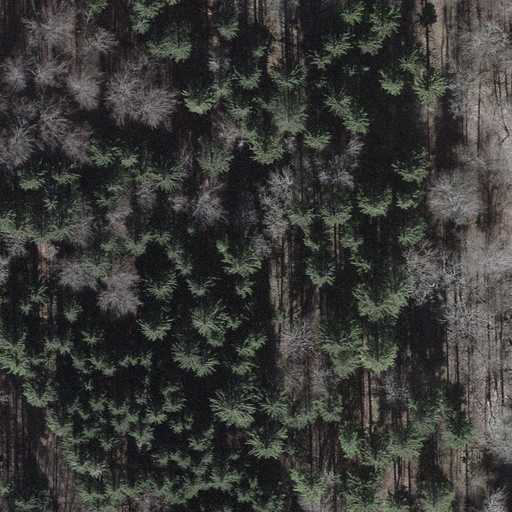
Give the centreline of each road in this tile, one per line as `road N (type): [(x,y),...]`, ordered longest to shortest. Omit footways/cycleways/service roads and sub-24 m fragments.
road 1 (track): [(315,511),(299,466),(181,340),(0,214)]
road 2 (track): [(435,0),(455,114),(494,181),(511,239)]
road 3 (track): [(214,0),(192,44),(161,49),(77,0)]
road 4 (track): [(0,357),(74,511)]
